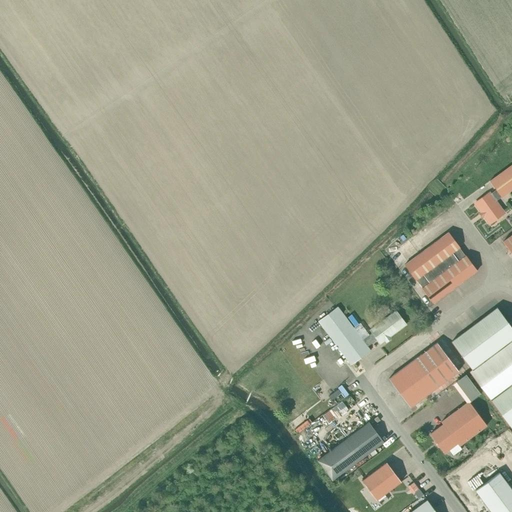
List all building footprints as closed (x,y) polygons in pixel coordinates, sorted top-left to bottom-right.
[(489,223),(504,213),(495,201),(501,197),(511,189),(511,164),(490,181),(496,190),(490,194),(489,193),(475,203),(489,223)] [(433,303),(477,270),(465,255),(459,248),(460,247),(448,232),(404,265),(416,280),(422,287),(421,288),(433,303)] [(511,234),(503,241),(511,253),(511,234)] [(380,343),(406,324),(403,320),(396,311),(384,320),(370,330),(372,333),(362,340),(348,320),(337,306),(318,321),(351,365),(370,350),(367,346),(377,339),(380,343)] [(511,327),(507,320),(497,307),(451,341),(472,369),(469,371),(511,428),(511,427),(511,327)] [(389,378),(410,407),(458,371),(437,342),(389,378)] [(487,425),(469,401),(441,421),(443,424),(430,433),(445,452),(457,443),(459,445),(487,425)] [(332,481),(384,442),(369,422),(317,460),(332,481)] [(376,500),(401,481),(386,462),(362,480),(376,500)] [(511,511),(511,489),(499,472),(475,490),(491,511),(511,511)] [(408,486),(413,493),(418,489),(413,482),(408,486)] [(427,500),(410,511),(435,511),(427,500)]
